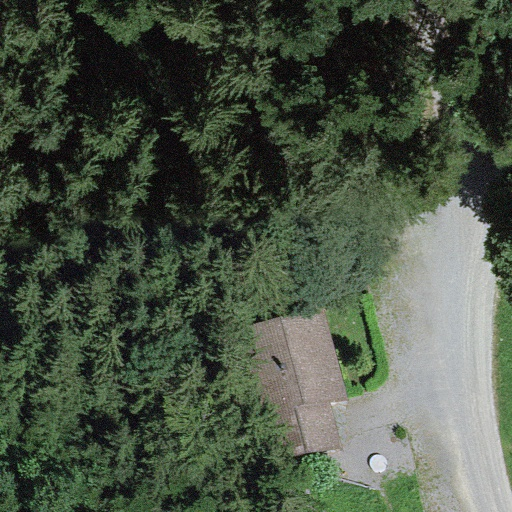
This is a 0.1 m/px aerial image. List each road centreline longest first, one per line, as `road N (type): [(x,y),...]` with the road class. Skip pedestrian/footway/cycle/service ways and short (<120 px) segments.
road 1 (track): [(476,511),(454,325),(456,269),(420,0)]
road 2 (track): [(456,269),(511,157)]
